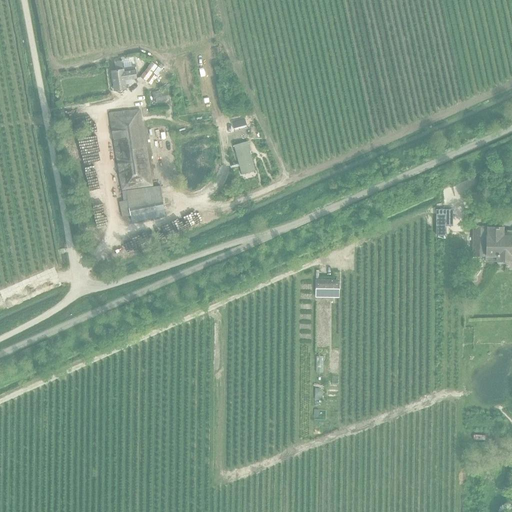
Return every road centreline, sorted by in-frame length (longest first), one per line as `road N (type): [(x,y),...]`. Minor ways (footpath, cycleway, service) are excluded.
road 1 (unclassified): [(0,353),(277,233)]
road 2 (unclassified): [(82,292),(22,0)]
road 3 (unclassified): [(277,233),(511,131)]
road 4 (unclassified): [(277,233),(225,239),(82,292)]
